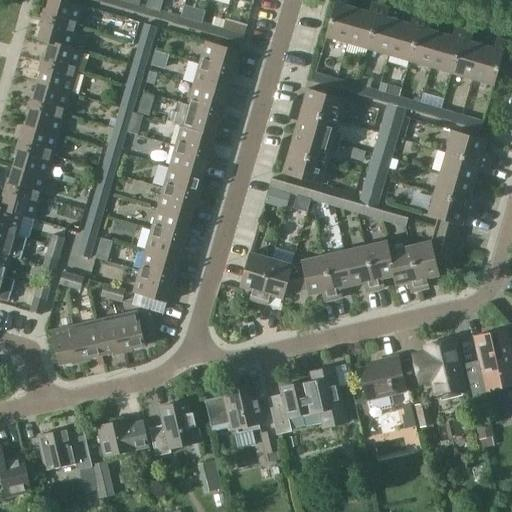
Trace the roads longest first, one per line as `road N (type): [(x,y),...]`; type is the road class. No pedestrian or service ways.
road 1 (residential): [(185,372),(293,0)]
road 2 (residential): [(185,372),(448,313),(481,296),(498,273),(511,223)]
road 3 (residential): [(46,404),(185,372)]
